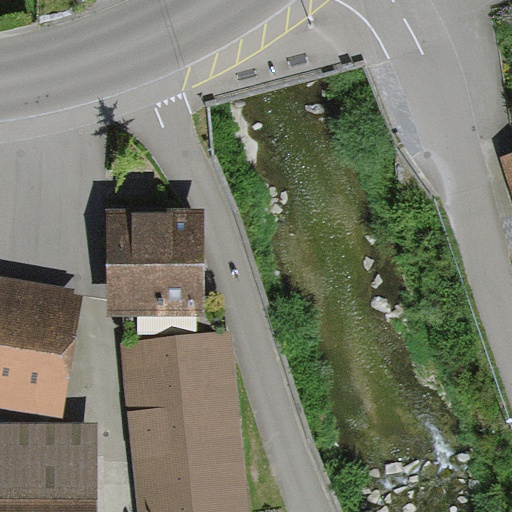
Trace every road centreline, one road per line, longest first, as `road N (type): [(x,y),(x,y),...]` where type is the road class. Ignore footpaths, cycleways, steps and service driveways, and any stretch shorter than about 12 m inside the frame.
road 1 (residential): [(511,343),(417,56),(381,0)]
road 2 (unknown): [(0,211),(84,511)]
road 3 (tertiary): [(0,89),(143,47),(223,0)]
